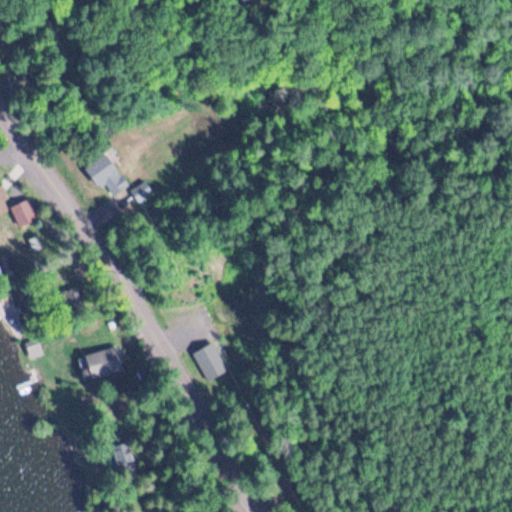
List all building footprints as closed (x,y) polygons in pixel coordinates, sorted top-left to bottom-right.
[(84,166),(107,149),(131,181),(116,192),(107,179),(98,186),(84,166)] [(133,189),(148,179),(155,191),(140,201),(133,189)] [(193,351),(214,339),(226,360),(205,372),(193,351)] [(83,377),(116,363),(109,347),(76,360),(83,377)] [(108,448),(124,442),(131,461),(115,466),(108,448)]
